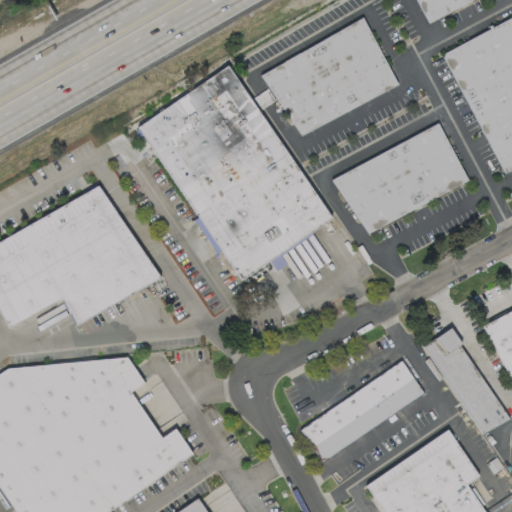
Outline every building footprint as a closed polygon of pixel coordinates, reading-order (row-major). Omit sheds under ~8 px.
[(414,0),(426,22),(470,0),(414,0)] [(498,172),(511,166),(511,18),(443,49),(498,172)] [(294,136),(397,85),(364,19),(262,69),(294,136)] [(137,123),(237,281),(269,261),(275,270),(285,264),(278,253),(329,221),(230,64),(137,123)] [(333,172),(359,231),(466,185),(440,125),(333,172)] [(0,317),(5,327),(62,298),(74,322),(154,282),(104,184),(0,237),(0,317)] [(511,382),(511,309),(482,324),(510,384),(511,382)] [(422,345),(480,435),(506,418),(448,328),(422,345)] [(12,366),(0,373),(0,490),(13,511),(103,511),(193,458),(174,427),(162,435),(158,435),(130,390),(142,383),(126,357),(12,366)] [(298,424),(318,458),(422,397),(402,363),(298,424)] [(484,511),(480,505),(482,504),(468,481),(476,476),(448,430),(367,480),(386,511),(484,511)] [(205,511),(198,500),(178,511),(205,511)]
